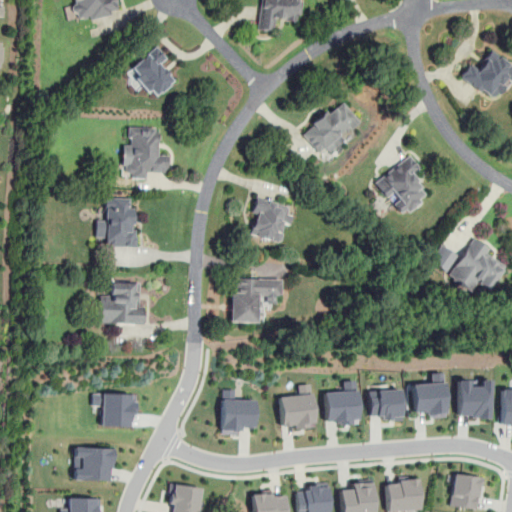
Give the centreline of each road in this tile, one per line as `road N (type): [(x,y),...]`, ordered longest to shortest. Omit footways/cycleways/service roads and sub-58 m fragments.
road 1 (residential): [(125,511),(189,379),(208,185),(264,87),(308,53),(370,24),(508,0)]
road 2 (residential): [(159,440),(234,463),(435,444),(511,459)]
road 3 (residential): [(412,0),(416,64),(437,114),(466,152),(511,185)]
road 4 (residential): [(264,87),(178,0)]
